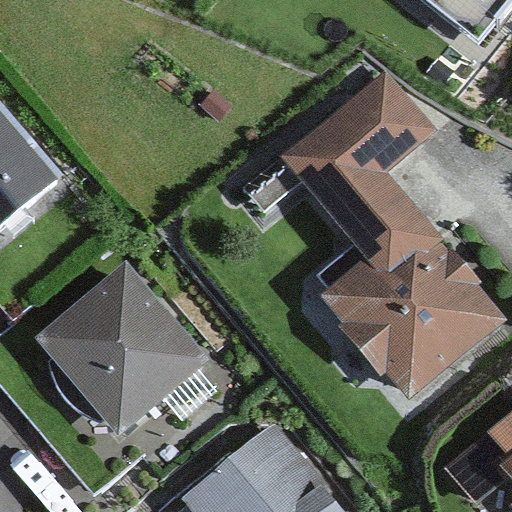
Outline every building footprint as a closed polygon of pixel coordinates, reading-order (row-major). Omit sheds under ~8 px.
[(462,0),(421,0),(445,20),(462,0)] [(418,134),(376,82),(260,178),(342,278),(302,311),(379,405),(481,320),(364,179),(418,134)] [(0,110),(0,241),(65,186),(0,110)] [(195,374),(117,277),(18,356),(95,453),(195,374)] [(330,511),(267,432),(165,511),(330,511)] [(511,445),(447,496),(459,511),(508,511),(511,509),(511,445)]
